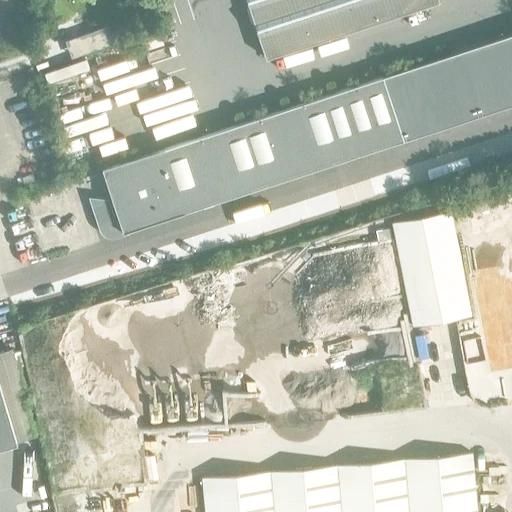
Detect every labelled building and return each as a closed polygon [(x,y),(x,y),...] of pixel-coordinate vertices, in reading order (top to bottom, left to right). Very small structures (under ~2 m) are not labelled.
[(246,0),(265,56),(434,0),(246,0)] [(382,75),(162,147),(182,210),(402,138),(382,75)] [(182,210),(162,147),(102,167),(122,230),(182,210)] [(412,325),(471,314),(450,208),(391,219),(412,325)] [(0,446),(37,435),(23,391),(26,389),(13,345),(0,349),(0,446)] [(202,476),(205,511),(476,511),(471,451),(202,476)]
